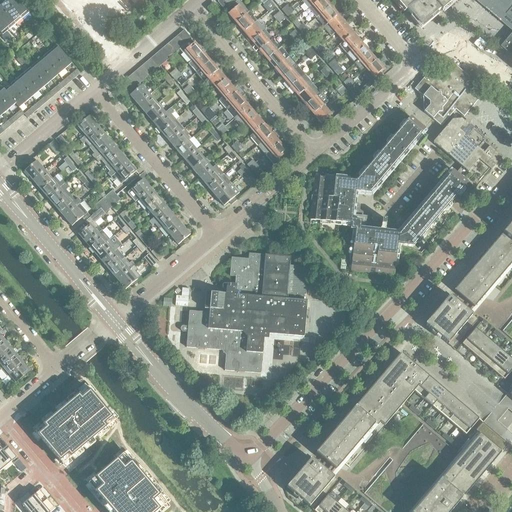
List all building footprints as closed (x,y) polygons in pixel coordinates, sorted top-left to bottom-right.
[(17,0),(6,0),(6,1),(21,19),(28,13),(17,0)] [(229,7),(223,0),(219,0),(217,2),(225,11),(229,7)] [(237,0),(234,3),(232,5),(235,8),(228,14),(236,23),(249,12),(238,0),(237,0)] [(319,0),(300,0),(308,9),(319,0)] [(330,6),(324,0),(319,0),(308,9),(316,18),(330,6)] [(395,0),(405,12),(406,12),(407,10),(410,14),(412,16),(413,18),(419,24),(421,26),(427,21),(433,16),(436,13),(437,13),(440,10),(442,11),(444,9),(448,6),(453,2),(454,0),(424,0),(424,1),(423,0),(395,0)] [(511,0),(486,0),(487,0),(490,3),(497,8),(503,14),(505,16),(506,15),(508,16),(511,19),(511,33),(511,34),(506,40),(505,41),(500,47),(506,52),(511,57),(511,0)] [(6,1),(0,5),(0,6),(15,24),(21,19),(6,1)] [(297,3),(290,8),(284,13),(287,17),(295,10),(294,10),(299,6),(297,3)] [(284,13),(290,8),(287,5),(281,10),(284,13)] [(0,6),(0,19),(8,30),(15,24),(0,6)] [(337,15),(330,6),(316,18),(323,27),(337,15)] [(251,10),(249,12),(236,23),(243,32),(257,21),(253,16),(255,15),(251,10)] [(276,20),(282,15),(279,11),(273,17),(276,20)] [(279,24),(285,19),(282,15),(276,20),(279,24)] [(346,24),(337,15),(323,27),(331,36),(335,33),(346,24)] [(8,30),(0,19),(0,33),(2,35),(8,30)] [(297,28),(303,23),(299,19),(296,21),(295,19),(292,22),(297,28)] [(257,21),(243,32),(251,42),(265,30),(267,28),(263,24),(261,26),(257,21)] [(308,30),(303,23),(297,28),(302,35),(308,30)] [(346,24),(335,33),(342,42),(353,33),(346,24)] [(192,39),(184,30),(178,36),(185,44),(192,39)] [(272,39),(265,30),(251,42),(259,50),(272,39)] [(292,38),(298,33),(295,30),(289,35),(292,38)] [(301,37),(298,33),(292,38),(295,42),(301,37)] [(353,33),(342,42),(338,45),(346,54),(361,42),(353,33)] [(21,45),(28,40),(25,36),(19,42),(21,45)] [(185,44),(178,36),(174,39),(181,48),(185,44)] [(272,39),(259,50),(266,59),(281,47),(274,38),(272,39)] [(181,48),(174,39),(169,43),(177,52),(180,50),(179,50),(181,48)] [(195,43),(192,39),(185,44),(181,48),(179,50),(180,50),(183,54),(185,52),(192,60),(202,51),(197,45),(191,51),(188,48),(195,43)] [(315,49),(321,44),(318,41),(312,46),(315,49)] [(361,42),(346,54),(354,64),(358,60),(369,51),(361,42)] [(177,52),(169,43),(164,47),(172,56),(177,52)] [(324,48),(321,44),(315,49),(317,53),(324,48)] [(56,45),(50,51),(65,69),(71,63),(56,45)] [(172,56),(164,47),(160,51),(167,60),(172,56)] [(281,47),(266,59),(274,69),(289,56),(281,47)] [(307,57),(313,51),(310,48),(304,53),(307,57)] [(65,69),(50,51),(43,57),(58,74),(65,69)] [(167,60),(160,51),(155,55),(162,65),(167,60)] [(196,73),(210,61),(202,51),(192,60),(188,64),(196,73)] [(313,51),(307,57),(310,60),(316,55),(313,51)] [(369,51),(358,60),(362,65),(358,68),(362,73),(376,60),(369,51)] [(162,65),(155,55),(150,59),(158,68),(162,65)] [(289,56),(274,69),(282,78),(297,65),(289,56)] [(58,74),(43,57),(36,62),(51,80),(58,74)] [(158,68),(150,59),(146,63),(153,72),(158,68)] [(333,70),(339,65),(334,59),(328,64),(333,70)] [(376,60),(362,73),(370,82),(380,73),(384,70),(376,60)] [(207,79),(217,70),(210,61),(196,73),(204,82),(207,79)] [(36,62),(30,68),(45,86),(51,80),(36,62)] [(452,62),(449,65),(437,79),(429,72),(414,89),(422,96),(424,111),(441,126),(455,110),(463,117),(478,99),(470,92),(470,91),(471,91),(472,90),(471,87),(469,87),(469,82),(470,82),(471,81),(471,79),(470,78),(469,78),(469,77),(452,62)] [(153,72),(146,63),(141,67),(149,76),(153,72)] [(297,65),(282,78),(290,87),(304,74),(297,65)] [(339,65),(333,70),(338,76),(344,71),(339,65)] [(322,75),(329,70),(326,66),(319,71),(322,75)] [(149,76),(141,67),(136,71),(144,80),(149,76)] [(30,68),(23,73),(38,91),(45,86),(30,68)] [(172,77),(178,72),(175,68),(169,74),(172,77)] [(73,79),(80,73),(76,69),(70,75),(73,79)] [(215,87),(225,79),(217,70),(207,79),(215,87)] [(329,70),(322,75),(325,78),(332,73),(329,70)] [(144,80),(136,71),(132,75),(139,84),(144,80)] [(166,81),(169,78),(164,72),(161,75),(166,81)] [(178,72),(172,77),(175,81),(182,76),(178,72)] [(23,73),(16,79),(32,97),(38,91),(23,73)] [(383,77),(380,73),(370,82),(372,85),(383,77)] [(312,83),(304,74),(290,87),(297,96),(312,83)] [(73,79),(70,75),(63,81),(67,85),(73,79)] [(139,84),(132,75),(127,79),(135,88),(139,84)] [(174,84),(169,78),(166,81),(170,87),(174,84)] [(32,97),(16,79),(10,85),(25,102),(32,97)] [(233,88),(225,79),(215,87),(222,96),(233,88)] [(67,85),(63,81),(57,86),(60,90),(67,85)] [(135,88),(130,82),(125,86),(130,92),(135,88)] [(320,93),(312,83),(297,96),(305,105),(320,93)] [(338,93),(344,87),(341,84),(335,89),(338,93)] [(0,86),(15,104),(18,108),(25,102),(10,85),(4,90),(1,86),(0,86)] [(138,105),(150,95),(149,94),(151,92),(148,88),(146,90),(141,85),(129,95),(138,105)] [(0,86),(0,99),(9,110),(15,104),(0,86)] [(53,96),(60,90),(57,86),(50,92),(53,96)] [(187,95),(194,90),(191,87),(185,92),(187,95)] [(347,91),(344,87),(338,93),(340,96),(347,91)] [(227,109),(240,97),(233,88),(222,96),(224,98),(222,99),(225,103),(223,104),(227,109)] [(194,90),(187,95),(190,99),(196,94),(194,90)] [(185,96),(180,91),(176,94),(181,99),(185,96)] [(47,101),(53,96),(50,92),(43,97),(47,101)] [(327,102),(320,93),(305,105),(313,114),(323,105),(327,102)] [(157,104),(150,95),(138,105),(145,114),(157,104)] [(189,102),(185,96),(181,99),(186,105),(189,102)] [(43,97),(37,103),(40,107),(47,101),(43,97)] [(233,119),(248,106),(240,97),(227,109),(226,110),(233,119)] [(9,110),(0,99),(0,113),(2,116),(9,110)] [(37,103),(30,108),(34,113),(40,107),(37,103)] [(157,104),(145,114),(153,123),(165,113),(157,104)] [(209,109),(209,108),(206,105),(200,110),(203,114),(209,109)] [(323,105),(313,114),(321,123),(331,115),(323,105)] [(246,124),(256,115),(248,106),(233,119),(241,128),(246,124)] [(27,118),(34,113),(30,108),(23,114),(24,114),(27,118)] [(165,113),(153,123),(161,132),(173,122),(175,120),(171,114),(173,112),(170,108),(165,113)] [(197,118),(200,115),(195,109),(192,112),(197,118)] [(209,109),(203,114),(206,117),(208,119),(211,123),(215,119),(217,118),(209,109)] [(24,114),(23,114),(20,110),(14,116),(17,120),(24,114)] [(200,115),(197,118),(201,123),(205,120),(200,115)] [(253,133),(264,124),(256,115),(246,124),(253,133)] [(14,116),(7,121),(10,125),(17,120),(14,116)] [(85,136),(97,125),(89,116),(77,126),(85,136)] [(312,201),(310,220),(350,224),(350,230),(355,230),(350,270),(350,271),(370,273),(375,274),(394,276),(397,245),(413,247),(448,206),(451,203),(454,200),(456,197),(458,195),(468,183),(456,174),(453,171),(439,187),(436,190),(433,194),(399,235),(381,233),(374,232),(363,231),(364,228),(363,228),(364,218),(363,218),(358,217),(355,217),(352,217),(354,207),(354,200),(355,192),(371,194),(396,165),(425,130),(410,117),(356,181),(315,176),(312,195),(312,201)] [(436,139),(433,143),(447,155),(471,128),(471,127),(470,126),(469,126),(470,124),(470,122),(468,121),(466,121),(465,122),(461,119),(460,120),(452,120),(436,139)] [(7,121),(0,127),(4,131),(10,125),(7,121)] [(181,131),(173,122),(161,132),(169,142),(181,131)] [(218,132),(224,126),(222,123),(215,128),(218,132)] [(272,133),(264,124),(253,133),(261,142),(272,133)] [(97,125),(85,136),(79,140),(83,145),(85,143),(90,148),(105,135),(97,125)] [(227,130),(224,126),(218,132),(221,135),(227,130)] [(212,136),(216,133),(211,127),(208,131),(212,136)] [(471,128),(447,155),(461,167),(483,142),(484,142),(486,140),(471,128)] [(183,129),(181,131),(169,142),(176,151),(188,140),(191,138),(183,129)] [(221,139),(216,133),(212,136),(217,142),(221,139)] [(265,155),(279,142),(272,133),(261,142),(257,146),(265,155)] [(68,145),(60,135),(55,139),(63,148),(68,145)] [(105,135),(90,148),(94,153),(92,155),(95,159),(113,144),(105,135)] [(188,140),(176,151),(184,160),(196,150),(188,140)] [(53,141),(48,145),(56,155),(60,151),(53,141)] [(234,150),(240,145),(237,141),(231,146),(234,150)] [(273,164),(287,152),(279,142),(265,155),(273,164)] [(457,173),(456,174),(468,183),(473,188),(475,189),(502,158),(498,154),(497,154),(484,142),(483,142),(461,167),(462,167),(463,169),(458,174),(457,173)] [(121,153),(113,144),(95,159),(98,163),(100,161),(105,166),(121,153)] [(243,148),(240,145),(234,150),(237,154),(243,148)] [(228,154),(232,151),(227,146),(223,149),(228,154)] [(196,150),(184,160),(192,169),(204,159),(196,150)] [(232,151),(228,154),(233,160),(236,157),(232,151)] [(73,161),(77,158),(80,156),(76,152),(74,154),(72,152),(69,156),(73,161)] [(121,153),(105,166),(110,172),(107,174),(110,178),(128,162),(121,153)] [(68,166),(71,163),(66,157),(63,160),(68,166)] [(77,158),(73,161),(78,167),(82,164),(77,158)] [(204,159),(192,169),(200,179),(212,168),(204,159)] [(250,168),(256,163),(252,159),(246,164),(250,168)] [(32,181),(44,170),(36,161),(24,171),(32,181)] [(128,162),(110,178),(113,181),(116,179),(120,184),(136,171),(128,162)] [(71,163),(68,166),(73,172),(76,169),(71,163)] [(258,166),(256,163),(250,168),(252,172),(258,166)] [(243,173),(247,169),(242,164),(239,167),(243,173)] [(215,165),(212,168),(200,179),(208,187),(223,174),(215,165)] [(257,168),(253,172),(257,177),(261,174),(257,168)] [(247,169),(243,173),(252,182),(255,179),(247,169)] [(44,170),(32,181),(40,189),(52,179),(44,170)] [(89,180),(93,177),(88,171),(84,174),(89,180)] [(231,183),(223,174),(208,187),(215,196),(231,183)] [(57,175),(52,179),(40,189),(48,199),(65,184),(57,175)] [(87,181),(82,176),(78,179),(83,184),(87,181)] [(93,177),(89,180),(94,185),(97,182),(93,177)] [(139,199),(151,189),(142,179),(131,189),(139,199)] [(92,187),(87,181),(83,184),(88,190),(92,187)] [(239,193),(231,183),(215,196),(223,206),(239,193)] [(65,184),(48,199),(56,208),(70,195),(66,190),(68,188),(65,184)] [(159,198),(151,189),(139,199),(147,208),(159,198)] [(107,203),(116,195),(112,190),(105,196),(103,193),(100,195),(101,197),(107,203)] [(70,195),(56,208),(63,217),(81,202),(78,198),(75,201),(70,195)] [(116,195),(107,203),(111,208),(120,200),(116,195)] [(98,211),(107,203),(101,197),(99,199),(100,201),(94,206),(98,211)] [(166,207),(159,198),(147,208),(154,217),(166,207)] [(83,201),(81,202),(63,217),(71,227),(91,210),(83,201)] [(107,203),(98,211),(84,222),(88,226),(78,234),(86,244),(102,231),(95,223),(105,214),(105,213),(111,208),(107,203)] [(166,207),(154,217),(148,222),(152,226),(154,224),(159,230),(162,227),(175,217),(166,207)] [(127,225),(131,222),(126,216),(122,219),(127,225)] [(182,225),(175,217),(162,227),(170,236),(182,225)] [(121,229),(125,226),(120,221),(117,224),(121,229)] [(131,222),(127,225),(132,230),(136,227),(131,222)] [(511,222),(487,252),(454,291),(474,308),(511,263),(511,222)] [(182,225),(170,236),(178,245),(190,235),(182,225)] [(130,232),(125,226),(121,229),(126,235),(130,232)] [(139,230),(135,234),(141,241),(145,238),(139,230)] [(102,231),(86,244),(94,253),(109,240),(102,231)] [(145,238),(141,241),(147,248),(151,245),(145,238)] [(140,245),(136,239),(132,242),(137,248),(140,245)] [(114,245),(109,240),(94,253),(102,262),(114,252),(119,247),(116,243),(114,245)] [(145,250),(140,245),(137,248),(142,253),(145,250)] [(154,246),(149,250),(158,261),(163,257),(154,246)] [(121,261),(114,252),(102,262),(109,271),(121,261)] [(156,263),(149,254),(144,258),(151,267),(156,263)] [(290,257),(248,254),(248,259),(231,258),(230,276),(235,277),(235,284),(225,283),(224,284),(223,284),(222,285),(222,286),(222,287),(222,288),(223,289),(224,290),(225,290),(226,290),(226,294),(210,293),(209,308),(204,312),(189,311),(188,326),(183,326),(182,326),(181,327),(180,328),(180,329),(180,330),(181,331),(181,332),(182,332),(183,332),(187,333),(186,348),(221,350),(225,356),(224,371),(261,374),(264,338),(269,334),(304,337),(307,301),(305,300),(308,267),(290,266),(290,257)] [(121,261),(109,271),(117,281),(134,266),(135,266),(131,261),(129,264),(124,258),(121,261)] [(138,270),(134,266),(117,281),(125,290),(132,283),(139,278),(140,277),(135,272),(138,270)] [(139,278),(132,283),(135,287),(142,281),(139,278)] [(453,349),(478,319),(450,296),(425,325),(453,349)] [(172,299),(164,299),(163,306),(171,307),(172,299)] [(377,478),(364,494),(384,511),(413,511),(487,426),(500,438),(504,433),(505,433),(510,433),(511,433),(507,430),(503,427),(497,422),(508,409),(511,412),(511,398),(510,398),(511,396),(511,319),(502,331),(511,339),(511,388),(511,389),(507,394),(505,397),(498,404),(491,413),(485,420),(483,423),(473,434),(470,438),(457,453),(423,424),(407,443),(402,448),(392,460),(377,478)] [(470,352),(484,336),(475,329),(462,345),(470,352)] [(479,359),(492,343),(484,336),(470,352),(479,359)] [(0,356),(11,348),(4,340),(0,343),(0,356)] [(487,366),(501,350),(492,343),(479,359),(487,366)] [(17,355),(11,348),(0,356),(0,366),(2,368),(17,355)] [(496,373),(509,357),(501,350),(487,366),(496,373)] [(415,393),(429,377),(401,353),(316,453),(336,471),(343,463),(349,468),(414,391),(415,393)] [(17,355),(2,368),(0,369),(0,370),(6,378),(23,363),(17,355)] [(511,370),(511,360),(509,357),(496,373),(504,380),(511,370)] [(23,363),(6,378),(5,379),(1,382),(4,385),(8,382),(11,379),(15,383),(30,371),(23,363)] [(424,400),(437,384),(429,377),(415,393),(424,400)] [(432,407),(446,391),(437,384),(424,400),(432,407)] [(59,412),(35,432),(63,465),(68,461),(72,465),(75,468),(85,481),(88,484),(103,502),(109,509),(111,511),(173,511),(170,508),(167,504),(124,453),(122,450),(104,430),(115,421),(87,388),(66,406),(59,412)] [(441,414),(454,398),(446,391),(432,407),(441,414)] [(449,421),(462,405),(454,398),(441,414),(449,421)] [(457,428),(471,412),(462,405),(449,421),(457,428)] [(466,435),(479,420),(471,412),(457,428),(466,435)] [(451,511),(508,445),(500,438),(487,426),(413,511),(451,511)] [(0,467),(2,470),(17,458),(11,450),(9,448),(4,452),(2,450),(0,447),(0,467)] [(337,480),(311,458),(287,488),(312,509),(337,480)] [(28,492),(18,500),(27,511),(32,511),(48,500),(40,491),(32,497),(28,492)] [(315,511),(328,511),(336,503),(328,495),(314,511),(315,511)] [(48,500),(32,511),(51,511),(55,509),(48,500)] [(342,511),(344,510),(336,503),(328,511),(342,511)]
